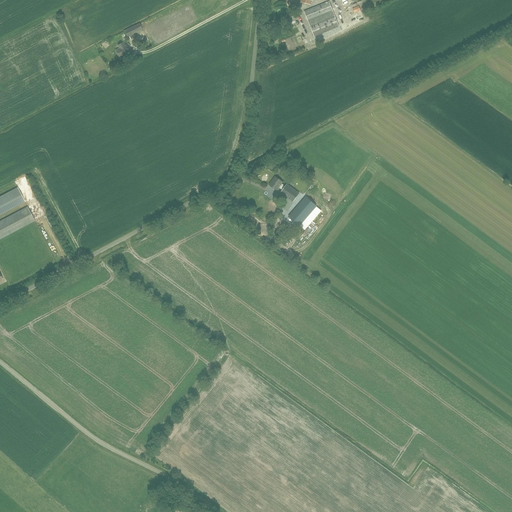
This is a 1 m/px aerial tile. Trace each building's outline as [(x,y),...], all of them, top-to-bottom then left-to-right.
[(309,22),(333,11),(329,2),(317,7),(317,6),(304,12),(309,22)] [(314,37),(339,27),(335,16),(310,26),(314,37)] [(127,37),(143,30),(140,24),(124,31),(127,37)] [(120,58),(130,53),(126,45),(116,50),(120,58)] [(293,202),(299,194),(287,185),(285,187),(281,184),(283,182),(276,177),(270,185),(277,191),(279,188),(283,190),(281,193),(293,202)] [(0,239),(34,222),(27,208),(0,222),(0,215),(24,203),(17,189),(0,198),(0,239)] [(307,195),(305,197),(294,211),(289,216),(299,225),(304,220),(305,221),(318,205),(307,195)] [(305,237),(314,226),(312,224),(303,235),(305,237)]
